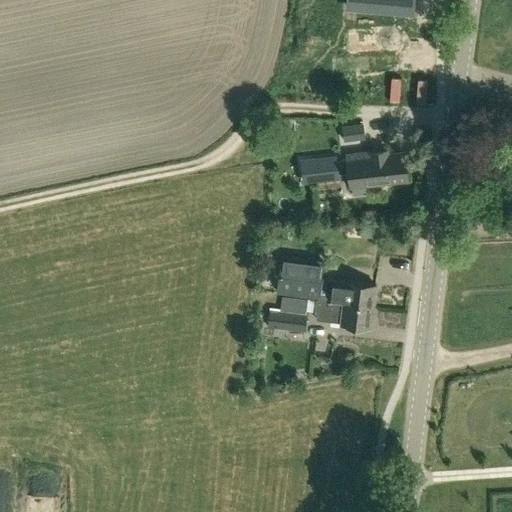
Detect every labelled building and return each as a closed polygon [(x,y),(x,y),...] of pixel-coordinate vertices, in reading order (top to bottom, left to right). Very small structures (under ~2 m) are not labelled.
[(320,115),(321,129),(342,129),(341,115),(320,115)] [(343,125),(345,140),(366,137),(364,122),(343,125)] [(407,152),(388,154),(388,148),(367,151),(367,152),(348,154),(348,158),(338,159),(337,155),(313,158),(315,179),(340,177),(339,172),(350,171),(351,185),(410,179),(407,152)] [(361,225),(361,236),(377,235),(377,224),(361,225)] [(286,255),(281,293),(316,298),(377,306),(380,285),(324,277),(327,260),(286,255)] [(310,302),(284,298),(282,312),(273,311),(271,324),(306,329),(310,302)] [(374,327),(377,306),(316,298),(314,313),(317,314),(316,319),(374,327)]
